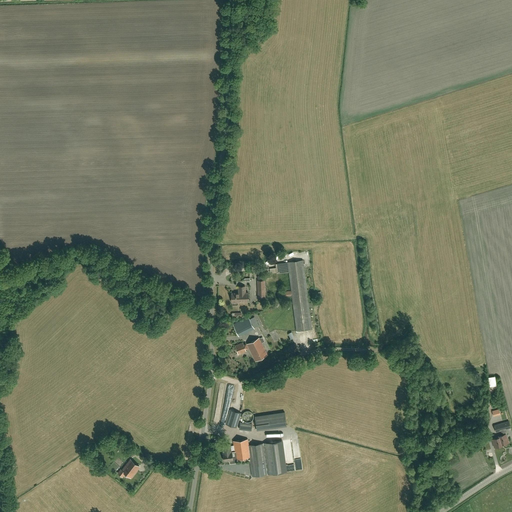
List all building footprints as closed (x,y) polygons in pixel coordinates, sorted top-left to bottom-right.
[(270,274),(277,273),(289,271),(296,330),(311,328),(303,261),(288,262),(288,263),(276,264),(276,268),(269,268),(270,274)] [(232,302),(248,301),(248,293),(246,293),(246,286),(237,286),(238,293),(231,293),(232,302)] [(232,327),(234,330),(249,322),(248,319),(232,327)] [(234,330),(236,335),(252,328),(250,323),(234,330)] [(262,342),(264,341),(262,337),(260,338),(259,338),(248,343),(256,360),(268,354),(262,342)] [(246,351),(245,349),(248,348),(246,343),(243,344),(242,343),(234,346),(238,354),(246,351)] [(284,349),(287,354),(297,350),(295,344),(284,349)] [(240,413),(230,410),(225,424),(236,427),(240,413)] [(255,416),(257,430),(286,425),(285,412),(255,416)] [(504,430),(507,429),(511,428),(509,421),(494,425),(495,432),(501,431),(502,435),(498,436),(498,437),(492,439),(494,447),(503,445),(503,444),(508,442),(507,438),(506,438),(505,434),(504,430)] [(252,424),(240,422),(239,429),(251,430),(252,424)] [(230,444),(222,445),(223,453),(224,461),(233,459),(236,458),(236,459),(250,457),(253,476),(286,471),(282,445),(283,445),(282,440),(264,443),(249,445),(248,439),(233,441),(235,452),(232,452),(231,452),(230,444)] [(121,447),(126,451),(125,452),(132,457),(136,452),(125,442),(121,447)] [(110,465),(114,470),(123,462),(118,457),(110,465)] [(139,466),(136,464),(130,459),(122,470),(121,469),(118,473),(122,476),(125,473),(131,477),(139,466)]
